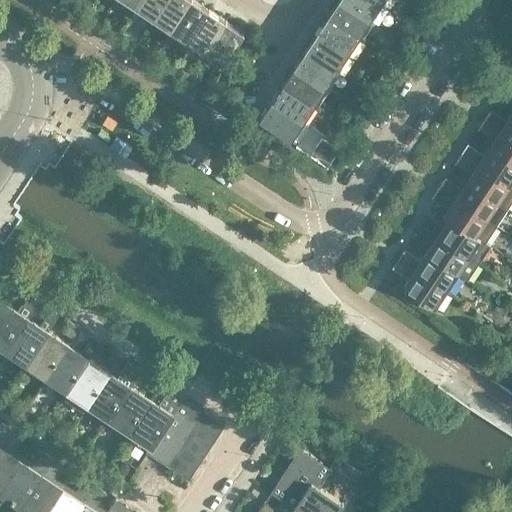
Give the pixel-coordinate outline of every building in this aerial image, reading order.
[(118,0),(135,11),(141,0),(118,0)] [(152,22),(165,0),(141,0),(135,11),(152,22)] [(169,33),(190,0),(165,0),(152,22),(169,33)] [(186,44),(209,8),(196,0),(190,0),(169,33),(186,44)] [(375,21),(342,0),(337,0),(328,14),(364,38),(375,21)] [(386,4),(379,0),(342,0),(375,21),(386,4)] [(203,56),(226,20),(209,8),(186,44),(203,56)] [(364,38),(328,14),(316,31),(352,55),(364,38)] [(221,68),(244,32),(226,20),(203,56),(221,68)] [(352,55),(316,31),(305,48),(341,72),(352,55)] [(341,72),(305,48),(294,65),(330,89),(341,72)] [(330,89),(294,65),(282,82),(318,106),(330,89)] [(318,106),(282,82),(271,99),(307,123),(318,106)] [(307,123),(271,99),(259,117),(295,141),(307,123)] [(511,113),(506,122),(488,113),(484,119),(511,138),(511,113)] [(511,138),(484,119),(480,125),(494,139),(489,147),(511,162),(511,138)] [(337,149),(322,138),(313,152),(328,162),(337,149)] [(511,180),(511,162),(489,147),(483,155),(465,147),(461,153),(511,186),(511,182),(511,180)] [(511,186),(461,153),(457,159),(471,172),(465,180),(498,202),(507,188),(511,191),(511,186)] [(498,202),(465,180),(459,189),(443,181),(438,187),(486,219),(498,202)] [(486,219),(438,187),(434,193),(447,206),(441,215),(446,218),(474,237),(476,235),(486,219)] [(480,239),(476,235),(474,237),(446,218),(441,226),(425,218),(421,224),(469,256),(480,239)] [(469,256),(421,224),(417,231),(429,243),(423,250),(458,273),(469,256)] [(458,273),(423,250),(417,259),(402,252),(398,258),(446,290),(458,273)] [(446,290),(398,258),(394,265),(409,278),(403,287),(434,308),(446,290)] [(11,297),(17,287),(9,281),(2,291),(11,297)] [(27,318),(38,301),(30,295),(19,312),(26,317),(27,318)] [(26,317),(19,312),(5,303),(0,311),(0,345),(5,349),(26,317)] [(52,325),(59,315),(51,309),(44,319),(52,325)] [(47,331),(27,318),(26,317),(5,349),(9,352),(26,362),(26,363),(47,331)] [(73,339),(80,329),(71,323),(65,333),(73,339)] [(47,377),(68,345),(47,331),(26,363),(30,365),(47,376),(47,377)] [(90,359),(101,342),(92,337),(81,353),(89,358),(90,359)] [(89,358),(81,353),(68,345),(47,377),(51,379),(67,390),(68,390),(89,358)] [(5,358),(9,352),(5,349),(0,355),(5,358)] [(115,366),(121,356),(113,351),(106,361),(115,366)] [(110,372),(90,359),(89,358),(68,390),(67,390),(63,397),(84,411),(88,404),(110,372)] [(26,372),(30,365),(26,363),(26,362),(21,369),(26,372)] [(131,387),(142,370),(134,364),(123,381),(130,386),(131,387)] [(130,386),(123,381),(110,372),(88,404),(92,407),(109,418),(130,386)] [(46,386),(51,379),(47,377),(47,376),(42,383),(46,386)] [(157,394),(163,384),(155,378),(148,388),(157,394)] [(151,400),(131,387),(130,386),(109,418),(105,425),(109,427),(113,421),(130,432),(151,400)] [(177,407),(184,397),(175,392),(169,402),(177,407)] [(176,432),(194,404),(184,397),(177,407),(173,414),(165,425),(176,432)] [(152,446),(165,425),(173,414),(151,400),(130,432),(134,434),(152,446)] [(88,413),(92,407),(88,404),(84,411),(88,413)] [(186,438),(189,433),(196,422),(204,411),(194,404),(176,432),(186,438)] [(225,425),(204,411),(196,422),(218,436),(225,425)] [(218,436),(196,422),(189,433),(210,447),(218,436)] [(0,447),(12,430),(1,423),(0,423),(0,447)] [(157,459),(176,432),(165,425),(152,446),(147,453),(157,459)] [(0,492),(0,493),(21,461),(11,454),(23,438),(12,430),(0,447),(0,492)] [(130,441),(134,434),(130,432),(125,438),(130,441)] [(175,455),(182,444),(186,438),(176,432),(157,459),(168,466),(175,455)] [(189,433),(186,438),(182,444),(203,458),(210,447),(189,433)] [(203,458),(182,444),(175,455),(196,468),(203,458)] [(337,511),(343,503),(320,488),(332,469),(300,448),(300,449),(299,448),(277,483),(287,489),(281,499),(300,511),(337,511)] [(21,506),(53,458),(42,451),(31,467),(21,461),(0,493),(21,506)] [(196,468),(175,455),(168,466),(188,480),(196,468)] [(29,511),(47,511),(63,488),(53,482),(64,465),(53,458),(21,506),(29,511)] [(77,511),(95,485),(84,478),(73,495),(63,488),(47,511),(77,511)] [(98,511),(95,509),(106,493),(95,485),(77,511),(98,511)] [(121,511),(126,506),(115,499),(106,511),(121,511)] [(300,511),(281,499),(275,508),(264,501),(257,511),(300,511)]
